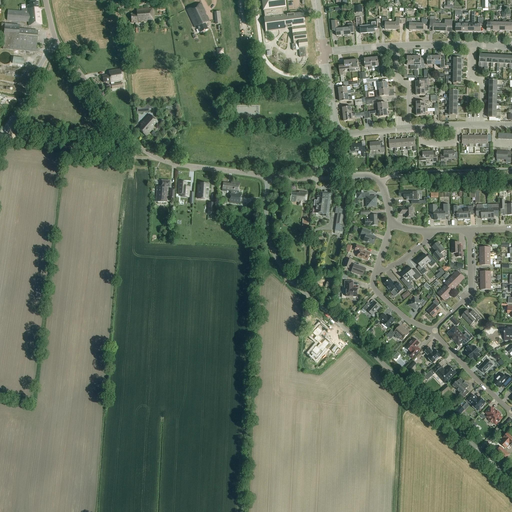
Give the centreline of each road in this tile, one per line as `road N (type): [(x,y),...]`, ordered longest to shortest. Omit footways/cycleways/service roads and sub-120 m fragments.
road 1 (unclassified): [(511,478),(287,275),(267,229),(267,176)]
road 2 (unclassified): [(267,176),(181,165),(143,150),(59,46)]
road 3 (track): [(154,156),(0,136)]
road 4 (track): [(392,176),(511,172)]
